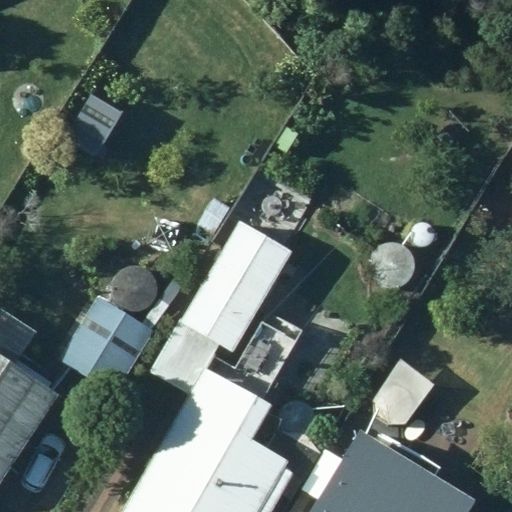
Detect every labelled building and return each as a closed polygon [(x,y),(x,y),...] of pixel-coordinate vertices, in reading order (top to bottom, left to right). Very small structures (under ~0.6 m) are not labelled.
[(270,511),(292,471),(281,467),(285,461),(248,441),(268,404),(204,369),(218,341),(236,350),(291,249),(236,221),(183,319),(177,318),(147,373),(185,393),(122,511),(270,511)] [(98,294),(58,360),(114,393),(153,328),(98,294)] [(0,481),(57,395),(12,366),(33,332),(0,311),(0,481)] [(436,380),(402,360),(373,410),(407,430),(436,380)] [(464,511),(472,499),(355,428),(303,511),(464,511)]
